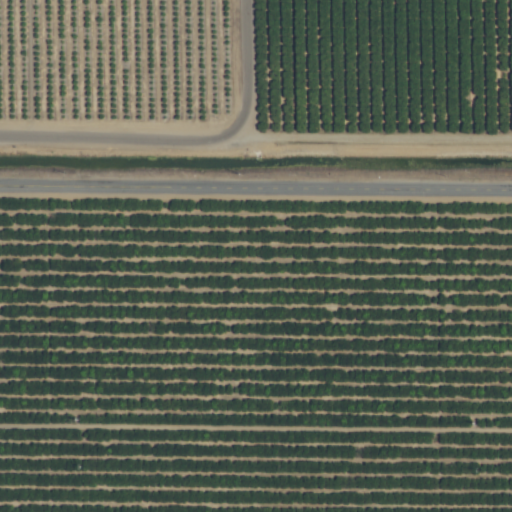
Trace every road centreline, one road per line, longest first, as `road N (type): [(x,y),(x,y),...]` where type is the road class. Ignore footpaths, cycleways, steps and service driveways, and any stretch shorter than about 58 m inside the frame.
road 1 (tertiary): [(0,186),(511,189)]
road 2 (tertiary): [(0,136),(202,142),(231,133),(250,99)]
